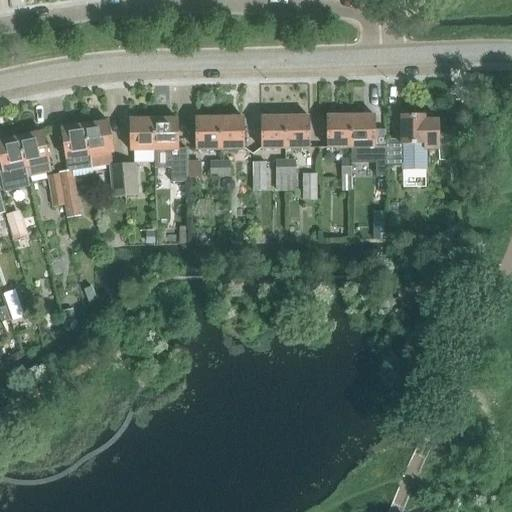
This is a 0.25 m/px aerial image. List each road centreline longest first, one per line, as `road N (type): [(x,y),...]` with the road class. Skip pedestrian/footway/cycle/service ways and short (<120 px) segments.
road 1 (track): [(503,270),(424,287),(358,278),(176,278),(140,293),(103,352),(0,408)]
road 2 (residential): [(0,26),(133,6),(343,8),(370,17),(398,55)]
road 3 (residential): [(0,81),(166,62),(398,55)]
road 4 (track): [(111,342),(141,389),(119,434),(59,476),(0,478)]
